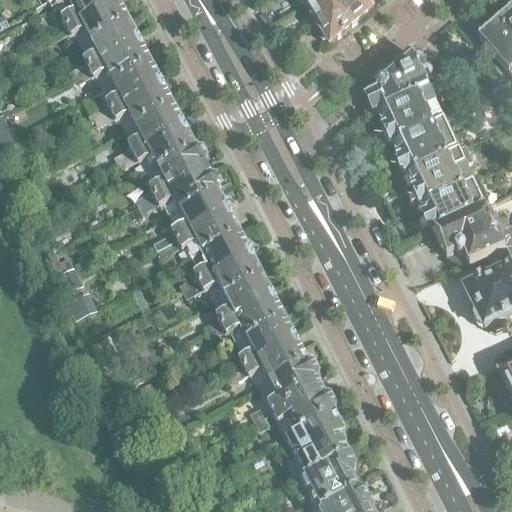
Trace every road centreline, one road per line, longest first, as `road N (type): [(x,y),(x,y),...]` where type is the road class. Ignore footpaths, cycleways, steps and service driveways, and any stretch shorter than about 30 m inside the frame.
road 1 (secondary): [(323,229),(449,463)]
road 2 (secondary): [(199,1),(292,200),(323,229)]
road 3 (secondary): [(323,229),(315,193),(268,100),(199,1)]
